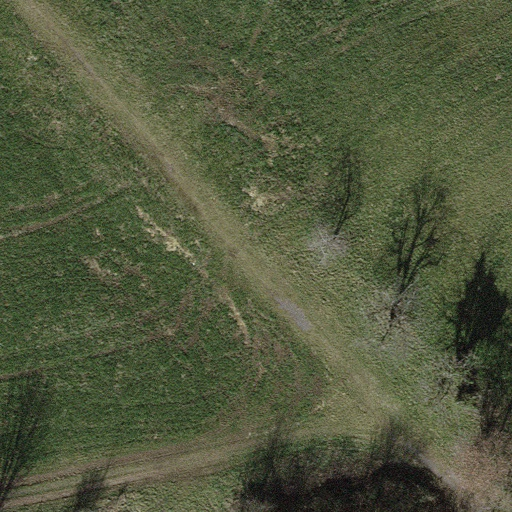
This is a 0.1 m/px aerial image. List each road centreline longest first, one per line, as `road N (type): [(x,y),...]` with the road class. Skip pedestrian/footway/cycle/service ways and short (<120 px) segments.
road 1 (track): [(49,0),(443,399),(511,482)]
road 2 (track): [(443,399),(0,497)]
